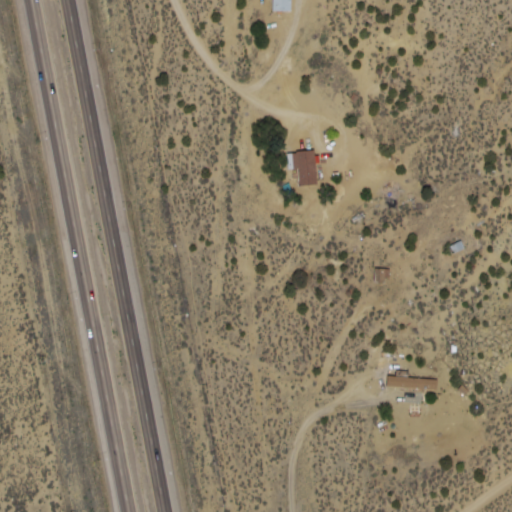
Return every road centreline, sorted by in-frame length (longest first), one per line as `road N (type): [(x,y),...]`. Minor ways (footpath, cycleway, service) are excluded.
road 1 (trunk): [(31,0),(126,511)]
road 2 (trunk): [(166,511),(73,0)]
